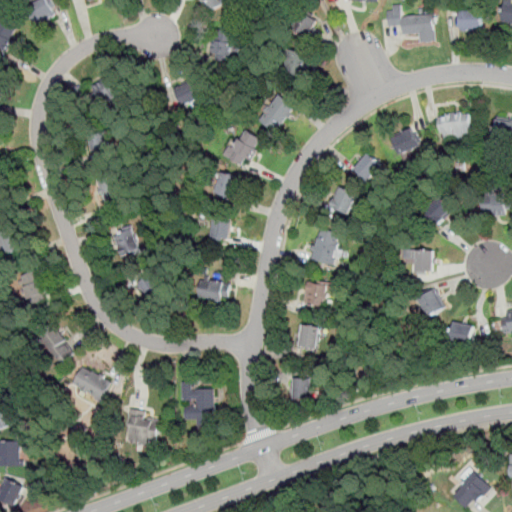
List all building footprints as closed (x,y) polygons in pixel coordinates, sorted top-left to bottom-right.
[(37,0),(40,4),(43,2),(44,4),(50,1),(59,16),(42,27),(28,6),(37,0)] [(224,0),(226,3),(211,12),(206,3),(204,4),(201,0),(224,0)] [(508,0),(507,7),(511,7),(511,26),(497,24),(499,0),(508,0)] [(432,8),(433,15),(436,15),(437,19),(434,20),(437,41),(422,43),(420,33),(406,35),(403,19),(409,18),(409,17),(425,15),(424,9),(432,8)] [(319,22),(307,37),(293,27),(306,11),(319,22)] [(483,31),(462,31),(462,12),(483,11),(483,31)] [(15,42),(9,52),(3,48),(0,53),(0,28),(4,22),(18,31),(12,41),(15,42)] [(234,33),(232,44),(234,44),(231,63),(216,60),(217,53),(211,52),(213,40),(217,41),(218,30),(234,33)] [(307,66),(304,76),(298,74),(297,78),(289,76),(289,73),(287,72),(293,49),(310,54),(307,66)] [(117,79),(126,92),(117,98),(119,100),(108,107),(107,105),(102,109),(94,97),(99,94),(96,88),(106,82),(108,85),(117,79)] [(192,102),(184,106),(176,92),(195,81),(203,96),(192,102)] [(297,107),(292,114),(293,116),(290,119),(287,117),(276,132),(262,121),(267,114),(261,109),(266,103),(272,107),(281,95),(297,107)] [(463,113),(463,116),(470,115),(472,129),(456,131),(457,139),(447,140),(446,132),(442,133),(440,118),(448,117),(448,115),(463,113)] [(511,119),(511,139),(496,137),(499,118),(511,119)] [(111,147),(95,152),(89,129),(105,125),(111,147)] [(413,130),(421,146),(403,154),(395,137),(400,135),(401,137),(407,134),(406,133),(413,130)] [(259,150),(253,160),(252,161),(248,158),(245,163),(233,155),(249,131),(262,140),(256,148),(259,150)] [(384,166),(370,181),(358,169),(371,154),(384,166)] [(241,179),(234,198),(218,192),(225,173),(241,179)] [(120,174),(124,188),(128,187),(131,195),(125,196),(128,205),(110,210),(108,201),(106,202),(104,195),(101,195),(99,188),(102,187),(100,180),(120,174)] [(344,188),(359,195),(350,214),(333,206),(341,188),(344,189),(344,188)] [(511,197),(511,212),(504,212),(504,218),(491,218),(491,215),(480,215),(480,198),(494,198),(494,191),(506,191),(505,197),(511,197)] [(449,215),(433,231),(419,216),(434,200),(449,215)] [(231,236),(231,240),(214,237),(218,216),(234,219),(231,236)] [(135,229),(142,252),(132,255),(130,252),(123,255),(116,235),(135,229)] [(341,243),(339,251),(338,250),(335,259),(338,260),(336,266),(314,260),(316,251),(314,251),(316,245),(320,246),(324,229),(342,234),(339,242),(341,243)] [(17,251),(8,255),(0,236),(15,230),(23,249),(17,251)] [(436,251),(436,261),(435,272),(418,272),(419,257),(414,257),(414,251),(436,251)] [(37,272),(42,282),(45,281),(50,292),(43,295),(46,300),(38,304),(35,296),(30,298),(25,288),(27,287),(23,278),(37,272)] [(167,290),(154,300),(141,285),(145,282),(155,274),(167,290)] [(202,279),(215,282),(215,280),(233,283),(229,305),(212,302),(212,300),(199,297),(202,279)] [(334,284),(334,287),(330,286),(328,300),(334,301),(333,309),(326,308),(325,310),(316,308),(316,305),(308,303),(310,283),(320,284),(321,282),(334,284)] [(429,290),(430,293),(436,290),(446,310),(431,317),(421,298),(424,296),(422,293),(429,290)] [(511,311),(511,331),(506,333),(503,319),(509,317),(508,312),(511,311)] [(475,327),(471,343),(452,339),(456,322),(475,327)] [(78,357),(64,366),(45,336),(59,327),(78,357)] [(325,332),(321,354),(303,350),(304,342),(303,341),(306,329),(325,332)] [(86,369),(93,373),(94,372),(102,376),(103,374),(107,377),(106,380),(112,384),(103,402),(96,399),(97,396),(89,392),(89,393),(83,390),(84,388),(77,385),(86,369)] [(313,400),(296,400),(296,379),(313,379),(313,400)] [(194,382),(194,389),(215,389),(216,426),(199,427),(199,420),(186,420),(186,406),(197,406),(197,399),(184,399),(184,382),(194,382)] [(0,432),(9,429),(2,411),(0,411),(0,432)] [(164,424),(160,446),(154,445),(153,449),(142,447),(142,448),(134,447),(134,445),(133,445),(136,429),(131,428),(134,412),(150,415),(149,421),(164,424)] [(23,468),(23,443),(2,443),(2,468),(23,468)] [(493,489),(481,501),(477,497),(468,507),(456,496),(468,484),(461,477),(471,468),(493,489)] [(18,509),(28,489),(12,481),(2,501),(18,509)]
